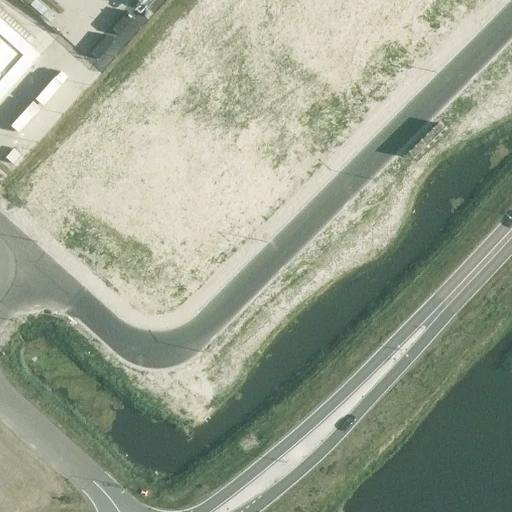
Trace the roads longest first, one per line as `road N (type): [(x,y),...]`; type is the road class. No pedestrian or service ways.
road 1 (secondary): [(444,303),(201,511)]
road 2 (secondary): [(249,511),(430,333),(444,303)]
road 3 (unclassified): [(0,390),(89,477)]
